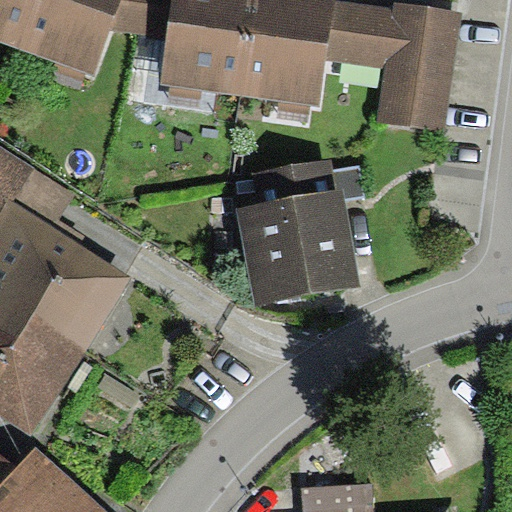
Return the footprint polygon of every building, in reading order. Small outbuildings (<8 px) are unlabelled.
[(0,0),(0,41),(97,77),(115,27),(124,0),(0,0)] [(124,0),(115,27),(170,35),(163,86),(322,107),(329,61),(339,1),(338,0),(124,0)] [(443,135),(462,16),(393,5),(392,10),(339,1),(329,61),(388,70),(379,125),(443,135)] [(0,422),(32,442),(133,279),(45,226),(10,204),(33,168),(0,147),(0,422)] [(254,307),(360,290),(346,202),(364,199),(359,168),(334,172),(332,160),(258,172),(263,202),(238,206),(254,307)] [(0,511),(100,511),(36,455),(22,470),(0,450),(0,511)] [(301,490),(302,511),(375,511),(374,485),(301,490)]
